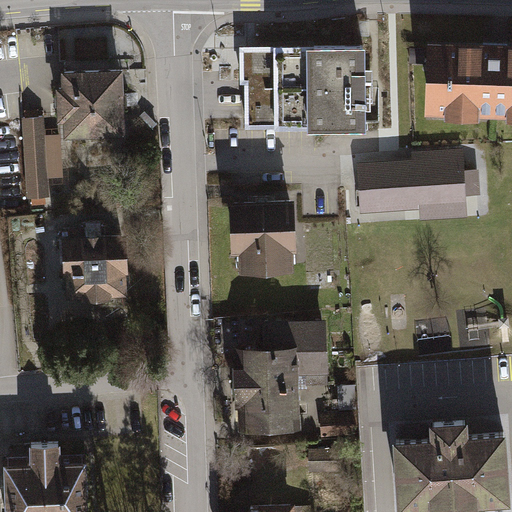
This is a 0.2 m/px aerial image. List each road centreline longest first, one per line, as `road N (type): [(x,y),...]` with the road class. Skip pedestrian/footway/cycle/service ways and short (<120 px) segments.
road 1 (residential): [(173,0),(187,378)]
road 2 (residential): [(187,378),(0,390)]
road 3 (residential): [(187,378),(195,511)]
